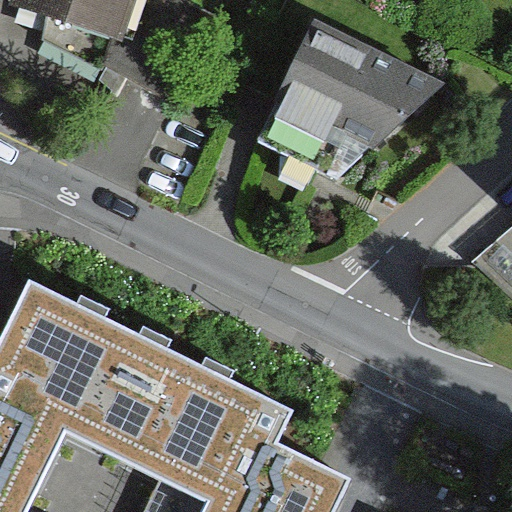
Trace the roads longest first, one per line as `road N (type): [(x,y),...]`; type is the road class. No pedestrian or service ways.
road 1 (residential): [(353,322),(0,161)]
road 2 (residential): [(511,150),(353,322)]
road 3 (residential): [(511,401),(353,322)]
